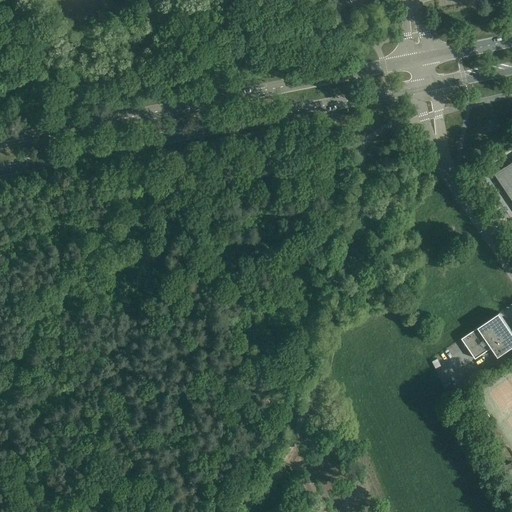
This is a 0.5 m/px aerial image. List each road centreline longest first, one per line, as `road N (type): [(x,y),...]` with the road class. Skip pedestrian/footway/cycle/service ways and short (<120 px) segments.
road 1 (secondary): [(0,172),(417,87)]
road 2 (secondary): [(412,61),(0,142)]
road 3 (unclassified): [(236,511),(316,377),(360,159)]
road 4 (unclassified): [(511,269),(436,145)]
